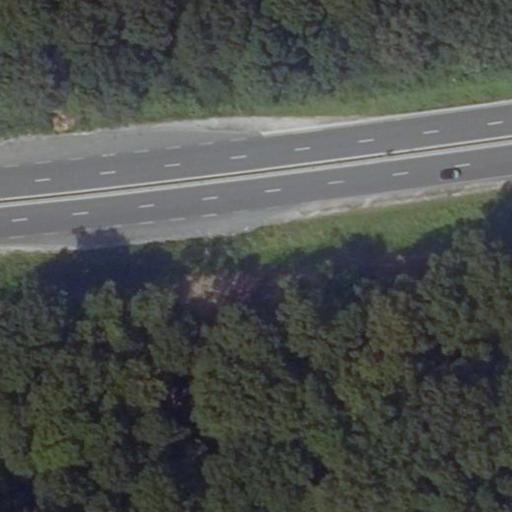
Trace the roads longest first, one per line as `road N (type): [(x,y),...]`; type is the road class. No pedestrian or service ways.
road 1 (trunk): [(511,122),(0,185)]
road 2 (trunk): [(0,224),(511,161)]
